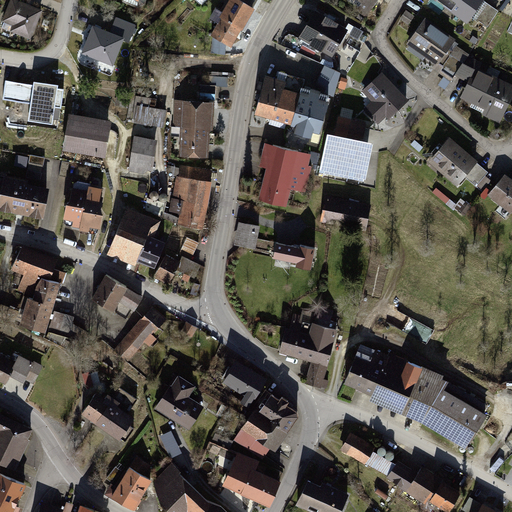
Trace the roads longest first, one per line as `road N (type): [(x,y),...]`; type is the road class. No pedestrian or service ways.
road 1 (tertiary): [(285,0),(249,71),(213,290),(219,315)]
road 2 (track): [(478,474),(509,416),(500,402),(398,345),(354,340),(343,352),(330,407)]
road 3 (residential): [(219,315),(84,252),(0,228)]
road 4 (residential): [(511,494),(378,424),(306,404)]
road 5 (unknown): [(37,57),(67,75),(84,106),(118,131),(117,237)]
road 6 (residential): [(511,147),(486,145),(394,59),(383,38),(399,0)]
road 7 (tertiary): [(0,396),(35,414),(70,476),(117,511)]
road 8 (tertiary): [(219,315),(306,404)]
